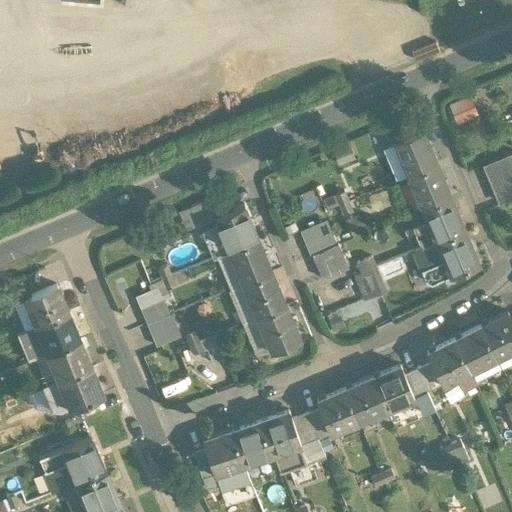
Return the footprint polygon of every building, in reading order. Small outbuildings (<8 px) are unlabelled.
[(463,99),(450,104),(457,120),(470,115),(463,99)] [(404,119),(384,128),(388,138),(409,130),(404,119)] [(436,162),(422,129),(393,142),(407,174),(436,162)] [(511,151),(485,163),(501,201),(511,196),(511,151)] [(436,162),(407,174),(421,207),(449,195),(436,162)] [(343,190),(335,193),(340,203),(347,200),(343,190)] [(223,191),(190,205),(198,224),(214,218),(214,217),(231,210),(231,209),(223,191)] [(449,195),(421,207),(434,240),(463,228),(449,195)] [(352,210),(347,200),(340,203),(344,214),(352,210)] [(243,204),(231,209),(231,210),(214,217),(214,218),(216,224),(201,230),(212,256),(256,238),(257,238),(243,204)] [(324,219),(298,230),(309,254),(310,253),(334,243),(324,219)] [(434,240),(411,250),(424,280),(429,282),(478,262),(463,228),(434,240)] [(256,238),(228,250),(242,283),(270,271),(256,238)] [(334,243),(310,253),(320,278),(347,267),(336,242),(334,243)] [(375,265),(371,255),(362,259),(366,269),(375,265)] [(166,265),(157,268),(162,278),(170,275),(166,265)] [(366,269),(353,275),(362,297),(385,288),(375,265),(366,269)] [(270,271),(242,283),(256,315),(284,303),(270,271)] [(170,275),(162,278),(166,288),(174,285),(170,275)] [(56,284),(23,297),(35,325),(67,311),(56,284)] [(160,299),(140,308),(146,324),(167,315),(160,299)] [(284,303),(256,315),(270,349),(298,337),(284,303)] [(67,311),(35,325),(46,352),(79,338),(67,311)] [(511,323),(510,319),(506,312),(479,325),(495,356),(511,347),(511,323)] [(167,315),(146,324),(156,345),(179,336),(169,314),(167,315)] [(479,325),(453,339),(469,369),(495,356),(479,325)] [(193,330),(185,333),(189,343),(197,340),(193,330)] [(214,333),(202,338),(212,362),(225,357),(214,333)] [(79,338),(46,352),(57,379),(90,365),(79,338)] [(453,339),(426,352),(430,360),(441,382),(442,383),(469,369),(453,339)] [(202,350),(197,340),(189,343),(194,354),(202,350)] [(430,360),(416,368),(425,390),(441,382),(430,360)] [(90,365),(57,379),(69,407),(102,393),(90,365)] [(403,374),(399,365),(370,377),(384,409),(413,397),(403,374)] [(416,368),(403,374),(412,396),(425,390),(416,368)] [(370,377),(343,389),(357,421),(384,409),(370,377)] [(343,389),(316,400),(319,408),(329,432),(357,421),(343,389)] [(329,432),(319,408),(305,413),(316,438),(329,432)] [(287,410),(258,420),(270,453),(298,444),(299,443),(291,420),(287,410)] [(305,413),(291,420),(299,443),(298,444),(305,463),(324,456),(316,438),(305,413)] [(258,420),(230,429),(242,463),(270,453),(258,420)] [(242,463),(230,429),(202,439),(205,447),(214,472),(242,463)] [(91,436),(62,449),(39,459),(52,492),(62,487),(62,488),(76,482),(104,470),(105,470),(91,436)] [(459,440),(449,444),(453,453),(462,448),(459,440)] [(449,444),(439,448),(443,457),(453,453),(449,444)] [(205,447),(194,451),(202,476),(214,472),(205,447)] [(390,469),(380,473),(383,482),(393,478),(390,469)] [(104,470),(76,482),(88,511),(95,511),(118,503),(104,470)] [(380,473),(369,478),(373,486),(383,482),(380,473)] [(14,495),(6,498),(10,508),(19,505),(14,495)] [(121,511),(118,503),(95,511),(121,511)]
